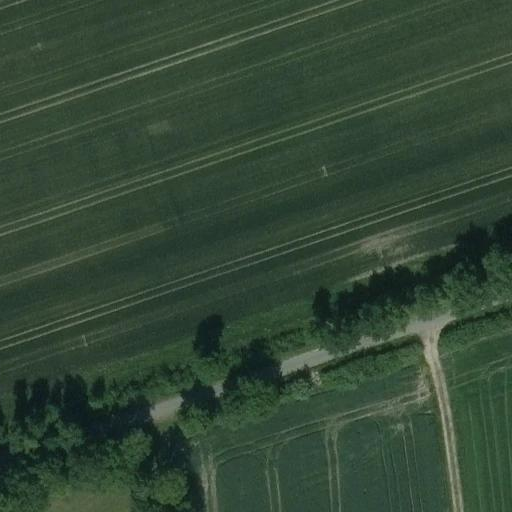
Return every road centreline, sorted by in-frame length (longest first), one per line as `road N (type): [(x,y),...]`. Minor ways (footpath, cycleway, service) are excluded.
road 1 (unclassified): [(0,467),(511,293)]
road 2 (track): [(428,321),(456,511)]
